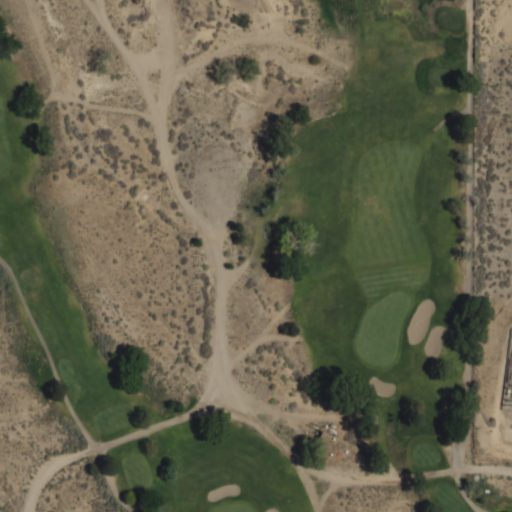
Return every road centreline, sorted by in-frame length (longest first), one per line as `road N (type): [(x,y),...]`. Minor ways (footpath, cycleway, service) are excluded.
road 1 (track): [(133,511),(73,413),(0,258)]
road 2 (track): [(469,0),(468,103),(436,127)]
